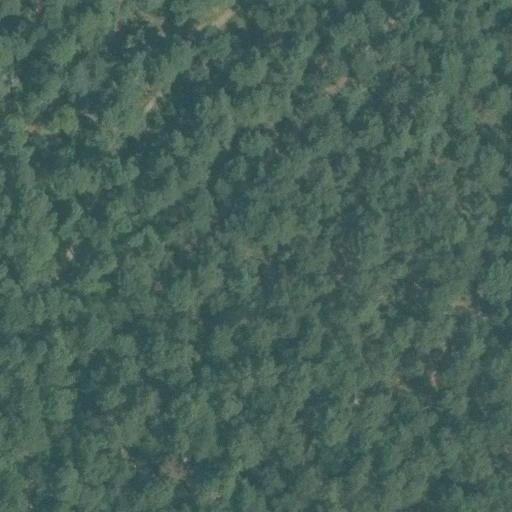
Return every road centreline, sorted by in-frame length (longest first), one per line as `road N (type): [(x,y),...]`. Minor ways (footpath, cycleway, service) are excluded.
road 1 (unknown): [(126,511),(130,358),(233,193),(337,75),(420,0)]
road 2 (track): [(30,511),(26,404),(39,311),(138,118),(246,0)]
